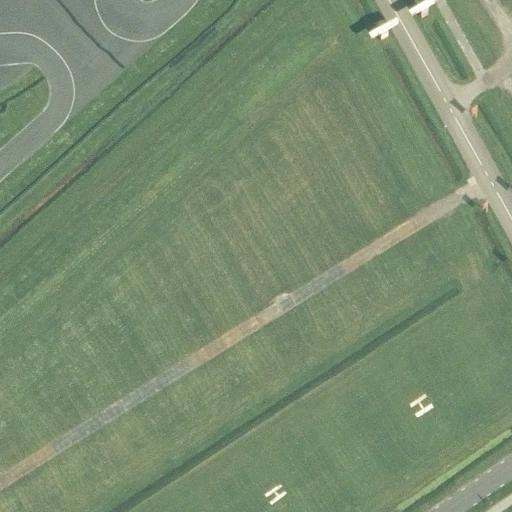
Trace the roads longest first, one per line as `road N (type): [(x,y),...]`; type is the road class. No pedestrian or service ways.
road 1 (unknown): [(0,173),(56,114),(58,89),(45,66),(0,57)]
road 2 (unknown): [(104,0),(124,33),(148,36),(186,12),(190,0)]
